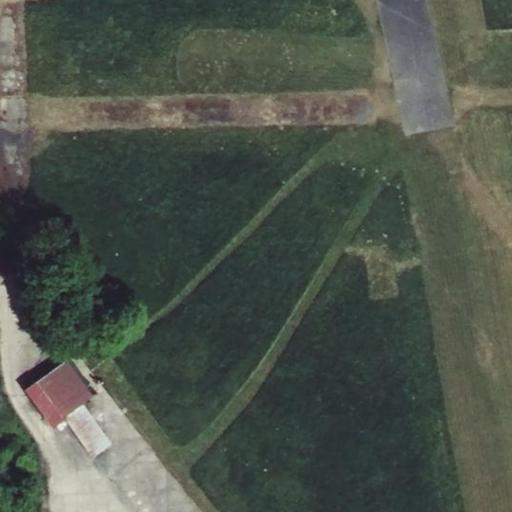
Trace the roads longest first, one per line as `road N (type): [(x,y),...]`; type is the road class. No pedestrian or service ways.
road 1 (track): [(0,283),(22,402),(87,511)]
road 2 (track): [(68,479),(123,453),(172,511)]
